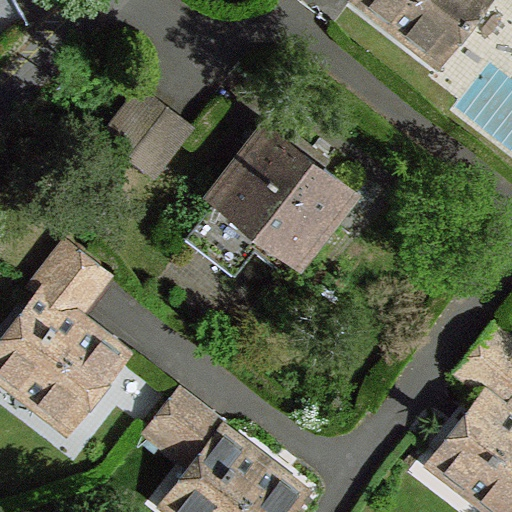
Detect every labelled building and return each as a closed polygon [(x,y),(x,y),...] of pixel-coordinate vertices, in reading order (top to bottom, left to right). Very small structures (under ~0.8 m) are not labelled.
[(373,0),(445,57),(490,0),(373,0)] [(192,124),(145,87),(107,136),(156,172),(192,124)] [(356,189),(271,124),(215,193),(219,196),(296,254),(301,258),(356,189)] [(296,254),(219,196),(189,235),(237,273),(257,248),(285,270),(296,254)] [(32,287),(39,293),(74,319),(80,311),(110,272),(69,239),(32,287)] [(74,319),(39,293),(0,343),(0,364),(74,423),(125,358),(74,319)] [(458,370),(486,391),(503,404),(511,391),(511,336),(495,323),(458,370)] [(194,467),(222,432),(227,424),(181,387),(148,430),(194,467)] [(511,511),(511,410),(503,404),(486,391),(436,455),(508,511),(511,511)] [(291,511),(304,496),(222,432),(194,467),(171,496),(190,511),(291,511)]
